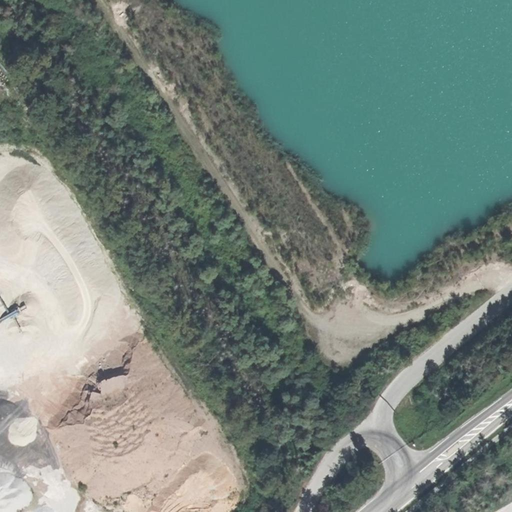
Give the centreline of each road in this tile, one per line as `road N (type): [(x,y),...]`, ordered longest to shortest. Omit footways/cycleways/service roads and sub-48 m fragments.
road 1 (secondary): [(511,394),(363,511)]
road 2 (secondary): [(389,511),(511,409)]
